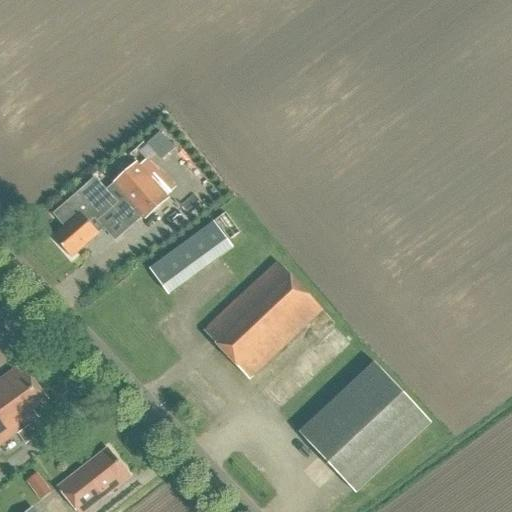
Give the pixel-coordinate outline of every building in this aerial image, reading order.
[(169,200),(137,163),(112,185),(143,219),(145,221),(169,200)] [(117,204),(96,179),(54,214),(65,227),(53,237),(71,258),(99,235),(89,223),(95,218),(98,221),(117,204)] [(229,241),(240,233),(226,214),(215,222),(229,241)] [(229,241),(215,222),(152,269),(170,294),(234,247),(229,241)] [(204,331),(250,380),(322,312),(277,263),(204,331)] [(430,423),(376,365),(301,435),(355,493),(430,423)] [(33,412),(48,400),(27,372),(22,375),(17,368),(0,380),(0,447),(18,434),(26,445),(36,438),(28,426),(38,419),(33,412)] [(79,511),(87,511),(132,477),(109,449),(60,487),(79,511)] [(51,492),(38,474),(27,483),(40,500),(51,492)]
